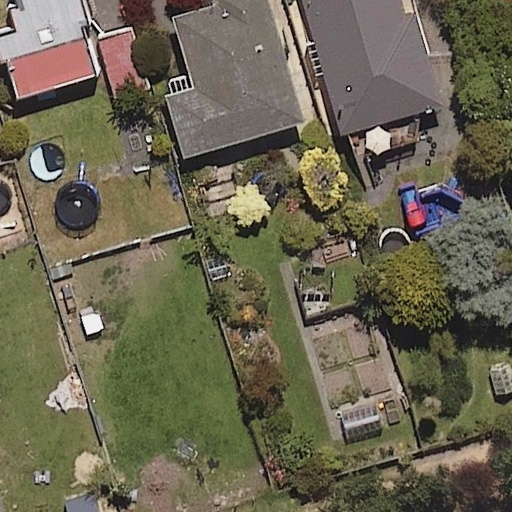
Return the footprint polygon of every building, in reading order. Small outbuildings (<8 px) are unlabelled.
[(20,80),(106,55),(89,0),(21,0),(31,34),(9,41),(20,80)] [(187,134),(307,95),(276,0),(180,0),(177,1),(197,65),(168,74),(187,134)] [(421,0),(309,0),(352,143),(425,121),(415,89),(445,80),(421,0)] [(118,84),(151,75),(134,13),(101,23),(118,84)] [(11,511),(86,511),(84,496),(11,509),(11,511)]
